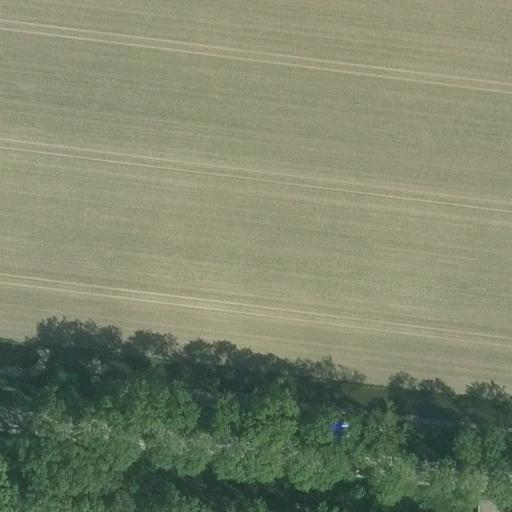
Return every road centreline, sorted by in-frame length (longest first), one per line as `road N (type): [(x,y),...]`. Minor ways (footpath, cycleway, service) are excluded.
road 1 (secondary): [(511,484),(0,419)]
road 2 (track): [(422,511),(253,452)]
